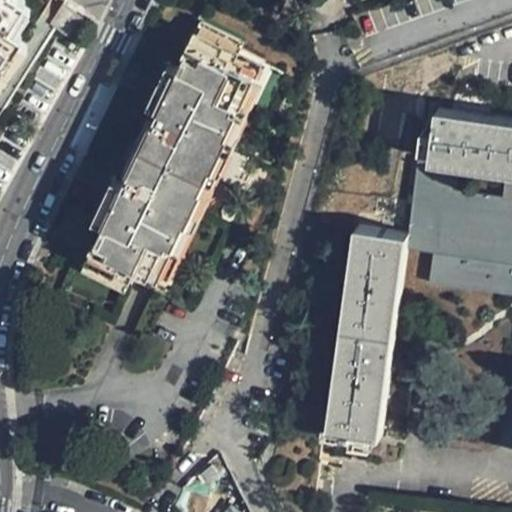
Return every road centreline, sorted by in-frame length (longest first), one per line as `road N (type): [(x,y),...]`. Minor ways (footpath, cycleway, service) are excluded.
road 1 (residential): [(260,511),(231,450),(328,70),(508,0)]
road 2 (tertiary): [(0,256),(128,0)]
